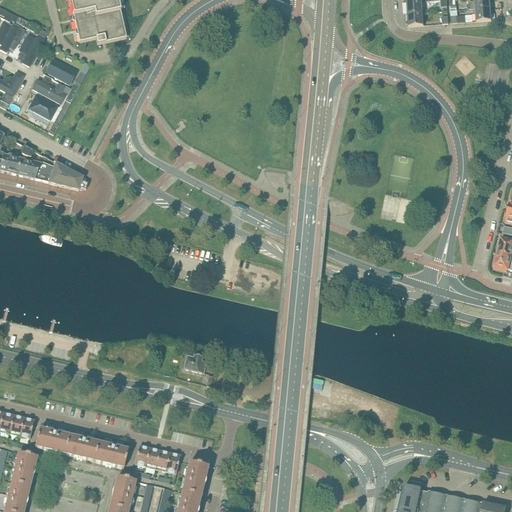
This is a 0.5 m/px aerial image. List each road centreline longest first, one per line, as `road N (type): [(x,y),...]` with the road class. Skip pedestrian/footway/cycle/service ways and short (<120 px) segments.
road 1 (secondary): [(277,511),(313,116)]
road 2 (secondary): [(131,114),(123,153),(150,189),(283,257),(431,309)]
road 3 (secondary): [(435,291),(337,257),(170,171),(137,146),(131,114)]
road 4 (secondary): [(435,291),(462,182),(459,136),(425,88),(370,66)]
road 5 (residential): [(0,404),(223,458)]
road 6 (residential): [(0,120),(101,178),(104,197),(88,210)]
road 7 (residential): [(511,46),(403,35),(389,18),(388,0)]
road 8 (secondary): [(213,0),(174,33),(131,114)]
road 9 (residential): [(511,290),(478,278),(502,179)]
